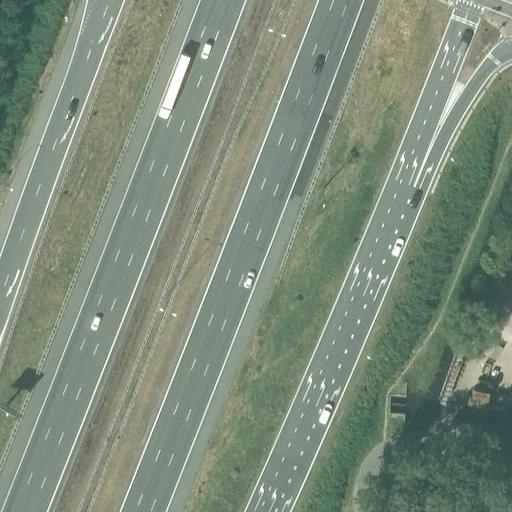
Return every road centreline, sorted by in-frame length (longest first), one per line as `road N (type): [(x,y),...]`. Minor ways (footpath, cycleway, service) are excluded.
road 1 (motorway): [(223,0),(24,511)]
road 2 (motorway): [(143,511),(341,0)]
road 3 (motorway): [(259,511),(402,181)]
road 4 (motorway): [(102,0),(0,281)]
road 5 (motorway): [(402,181),(472,0)]
road 6 (motorway): [(402,181),(495,60),(511,50)]
road 7 (unclassified): [(511,452),(427,441),(393,450),(382,462)]
